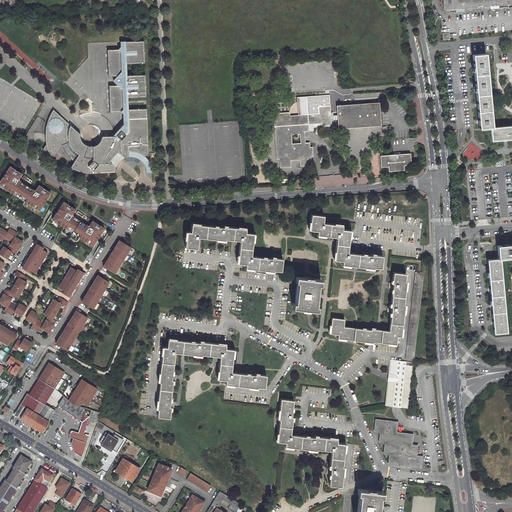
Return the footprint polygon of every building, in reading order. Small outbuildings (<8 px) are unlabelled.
[(511,0),(444,0),(445,8),(450,8),(451,13),(470,11),(507,8),(507,3),(511,2),(511,0)] [(113,137),(101,137),(101,138),(101,140),(100,142),(99,143),(98,144),(96,145),(95,146),(93,147),(91,147),(90,147),(88,147),(86,147),(85,146),(82,144),(80,141),(79,139),(79,137),(79,135),(79,134),(52,109),(51,111),(47,118),(45,125),(44,132),(44,140),(44,145),(42,149),(41,150),(53,157),(61,144),(62,148),(64,152),(67,156),(71,160),(73,161),(69,167),(72,169),(77,171),(83,173),(86,174),(89,174),(94,174),(115,173),(115,172),(115,169),(116,168),(111,164),(115,158),(120,154),(124,159),(128,157),(130,157),(133,157),(135,158),(137,159),(140,160),(141,161),(144,157),(148,153),(146,107),(127,108),(126,97),(146,96),(145,74),(125,75),(125,63),(145,62),(144,41),(121,42),(121,47),(119,49),(107,50),(108,77),(118,76),(113,81),(118,86),(109,86),(109,113),(121,112),(124,115),(124,126),(113,137)] [(490,128),(491,128),(486,54),(473,55),(478,129),(490,128)] [(379,103),(337,106),(338,129),(381,126),(379,103)] [(330,107),(318,108),(319,114),(290,116),(290,125),(275,127),(277,159),(280,159),(280,169),(291,168),(291,161),(299,160),(300,167),(311,166),(310,158),(314,157),(313,148),(310,148),(310,143),(305,144),(305,133),(309,132),(308,125),(322,124),(322,127),(332,127),(331,117),(328,117),(328,113),(330,113),(330,107)] [(290,112),(274,113),(275,127),(290,125),(290,116),(290,112)] [(511,138),(511,126),(491,128),(490,128),(491,141),(511,138)] [(115,158),(111,164),(116,168),(116,167),(117,164),(119,162),(121,161),(123,159),(124,159),(120,154),(115,158)] [(388,168),(403,167),(403,166),(410,165),(410,154),(380,156),(380,167),(388,167),(388,168)] [(152,170),(151,166),(150,163),(148,160),(146,158),(144,157),(141,161),(143,164),(145,166),(146,168),(146,171),(146,173),(152,173),(152,170)] [(18,178),(21,174),(20,173),(9,166),(7,169),(8,170),(7,173),(5,172),(0,180),(0,185),(11,192),(13,194),(15,195),(16,194),(22,198),(21,199),(24,201),(26,202),(38,210),(46,199),(45,198),(47,195),(48,196),(50,193),(38,185),(35,190),(34,191),(33,190),(18,180),(17,180),(17,178),(18,178)] [(317,178),(318,186),(346,185),(345,176),(317,178)] [(72,214),(75,209),(63,201),(61,204),(62,205),(60,208),(59,207),(51,219),(54,221),(55,220),(58,222),(57,223),(63,227),(69,230),(70,229),(75,233),(75,234),(86,242),(87,241),(90,243),(89,244),(92,246),(100,234),(99,233),(100,230),(102,231),(104,228),(92,220),(89,225),(89,226),(87,226),(87,225),(72,215),(71,216),(71,214),(72,214)] [(324,216),(311,215),(310,230),(317,231),(317,235),(336,238),(334,260),(342,261),(342,266),(373,269),(374,267),(381,268),(382,256),(381,255),(381,250),(377,250),(376,255),(372,254),(372,256),(348,253),(350,231),(342,230),(342,225),(323,223),(324,216)] [(226,226),(191,222),(190,231),(186,231),(184,246),(195,248),(197,235),(224,238),(224,237),(239,239),(237,261),(245,262),(244,267),(273,271),(273,269),(281,270),(282,258),(275,257),(275,259),(251,256),(252,241),(254,241),(255,233),(245,232),(245,227),(226,225),(226,226)] [(0,239),(2,240),(4,236),(8,239),(13,231),(9,228),(7,232),(0,228),(0,239)] [(12,241),(10,245),(17,249),(22,242),(15,237),(17,233),(13,231),(8,239),(12,241)] [(115,246),(126,253),(130,247),(119,240),(115,246)] [(29,269),(34,273),(47,252),(41,249),(43,247),(35,242),(34,244),(36,245),(32,252),(30,251),(29,253),(30,254),(35,256),(33,260),(28,258),(26,256),(25,258),(27,259),(23,266),(21,265),(20,267),(28,271),(29,269)] [(511,243),(497,245),(498,258),(511,257),(511,243)] [(0,251),(0,254),(7,258),(11,251),(15,254),(17,249),(10,245),(7,248),(3,246),(0,251)] [(111,253),(122,260),(126,253),(115,246),(111,253)] [(107,260),(118,267),(122,260),(111,253),(107,260)] [(500,258),(487,259),(494,334),(507,333),(500,258)] [(103,266),(114,273),(118,267),(107,260),(103,266)] [(64,291),(62,293),(70,297),(71,296),(69,294),(73,288),(75,289),(76,287),(75,286),(70,283),(72,279),(77,282),(79,283),(80,281),(78,280),(82,274),(84,275),(85,273),(77,268),(76,270),(71,267),(58,287),(64,291)] [(14,285),(22,289),(27,282),(23,279),(25,276),(17,271),(15,275),(18,277),(14,285)] [(406,273),(394,272),(393,279),(394,279),(394,283),(390,282),(389,288),(393,289),(391,303),(393,303),(392,307),(388,306),(388,312),(392,312),(390,331),(375,330),(374,331),(343,327),(344,319),(331,318),(330,334),(338,335),(337,340),(373,344),(373,342),(396,345),(397,336),(402,337),(405,305),(404,305),(407,281),(406,281),(406,273)] [(423,274),(415,273),(406,359),(413,360),(423,274)] [(94,281),(105,288),(109,282),(98,275),(94,281)] [(304,277),(296,276),(295,282),(297,282),(295,302),(293,301),(292,307),(300,308),(300,310),(308,310),(308,309),(316,310),(317,304),(315,304),(317,284),(319,284),(320,279),(312,278),(312,276),(304,276),(304,277)] [(89,288),(101,295),(105,288),(94,281),(89,288)] [(9,292),(6,290),(3,294),(6,296),(11,298),(13,295),(17,297),(22,289),(14,285),(9,292)] [(85,295),(97,301),(101,295),(89,288),(85,295)] [(0,298),(0,302),(6,306),(4,310),(8,312),(10,309),(12,304),(9,302),(11,298),(6,296),(3,294),(0,298)] [(81,301),(93,308),(97,301),(85,295),(81,301)] [(57,311),(61,303),(65,306),(67,302),(60,297),(57,301),(53,298),(49,306),(55,310),(57,311)] [(14,311),(21,316),(26,308),(19,303),(16,307),(12,304),(10,309),(8,312),(12,315),(14,311)] [(52,318),(57,311),(55,310),(49,306),(44,314),(48,316),(46,320),(53,325),(56,321),(52,318)] [(26,318),(33,323),(31,327),(35,329),(37,325),(40,321),(36,319),(38,315),(30,310),(26,318)] [(72,316),(83,323),(87,317),(76,310),(72,316)] [(68,323),(79,330),(83,323),(72,316),(68,323)] [(41,328),(49,332),(53,325),(46,320),(43,323),(40,321),(37,325),(35,329),(39,331),(41,328)] [(0,339),(8,344),(11,339),(13,340),(17,332),(16,331),(15,333),(8,329),(9,327),(7,326),(6,328),(3,332),(0,330),(0,329),(2,326),(3,324),(2,323),(0,324),(0,339)] [(64,330),(75,337),(79,330),(68,323),(64,330)] [(60,336),(71,343),(75,337),(64,330),(60,336)] [(56,343),(67,350),(71,343),(60,336),(56,343)] [(19,346),(26,350),(31,343),(23,338),(21,342),(17,339),(12,347),(16,350),(19,346)] [(201,342),(169,339),(168,347),(163,347),(159,382),(160,382),(157,409),(158,410),(157,417),(169,419),(170,411),(169,411),(170,407),(173,407),(174,402),(170,401),(173,383),(171,383),(172,380),(176,380),(176,375),(173,374),(175,352),(199,354),(200,353),(219,355),(216,378),(224,379),(224,384),(257,388),(257,387),(265,388),(266,375),(259,374),(259,375),(255,375),(256,371),(250,370),(249,374),(230,372),(233,349),(229,348),(230,343),(225,342),(225,344),(201,341),(201,342)] [(11,356),(10,358),(14,360),(12,363),(15,364),(13,367),(18,371),(23,363),(11,356)] [(413,362),(390,359),(385,405),(407,408),(413,362)] [(49,363),(29,395),(44,404),(47,399),(54,388),(63,372),(49,363)] [(83,379),(69,400),(73,403),(80,405),(82,402),(87,405),(98,389),(83,379)] [(31,425),(44,404),(29,395),(27,394),(14,415),(31,425)] [(64,396),(58,405),(80,420),(83,411),(84,407),(80,405),(73,403),(69,400),(64,396)] [(293,400),(281,399),(278,418),(280,419),(277,441),(286,442),(285,446),(317,450),(317,449),(332,450),(330,468),(327,468),(326,473),(330,474),(329,485),(342,486),(345,466),(344,466),(346,444),(338,443),(338,439),(315,436),(315,437),(291,435),(293,416),(291,416),(293,400)] [(55,411),(44,404),(31,425),(41,432),(49,419),(55,411)] [(88,420),(97,423),(97,421),(100,413),(92,410),(89,416),(88,420)] [(83,411),(80,420),(82,422),(78,433),(83,434),(88,420),(89,416),(84,415),(85,411),(83,411)] [(396,423),(376,420),(374,430),(380,431),(379,441),(385,442),(384,452),(390,453),(388,463),(401,465),(419,468),(421,458),(415,457),(416,446),(410,445),(412,435),(395,432),(396,423)] [(82,456),(88,436),(83,434),(78,433),(72,431),(70,431),(69,435),(70,437),(73,438),(71,443),(74,452),(82,456)] [(110,442),(105,439),(99,447),(110,454),(116,445),(110,442)] [(0,511),(1,511),(16,489),(15,488),(24,475),(23,474),(30,463),(20,456),(13,468),(14,468),(6,482),(5,481),(0,489),(0,511)] [(128,459),(124,456),(115,470),(123,476),(130,464),(127,462),(128,459)] [(132,481),(139,469),(130,464),(123,476),(132,481)] [(172,469),(159,464),(147,491),(160,496),(172,469)] [(186,470),(181,467),(178,473),(179,474),(183,476),(186,470)] [(49,482),(52,476),(41,469),(34,481),(39,484),(43,479),(49,482)] [(188,480),(207,492),(211,486),(204,482),(190,473),(188,477),(189,478),(188,480)] [(34,481),(17,509),(21,511),(34,511),(44,496),(48,489),(51,483),(49,482),(43,479),(39,484),(34,481)] [(70,484),(62,479),(56,488),(58,489),(64,493),(65,493),(70,484)] [(375,489),(368,488),(367,490),(358,489),(358,494),(360,494),(357,511),(377,511),(379,496),(381,497),(382,491),(375,491),(375,489)] [(64,493),(58,489),(55,494),(62,497),(64,493)] [(81,495),(71,490),(65,500),(74,506),(81,495)] [(223,511),(217,508),(220,504),(233,511),(235,511),(240,504),(219,491),(206,511),(223,511)] [(197,511),(203,502),(194,496),(190,502),(188,500),(186,504),(184,507),(181,511),(183,511),(197,511)] [(89,511),(93,506),(85,500),(77,511),(89,511)]
